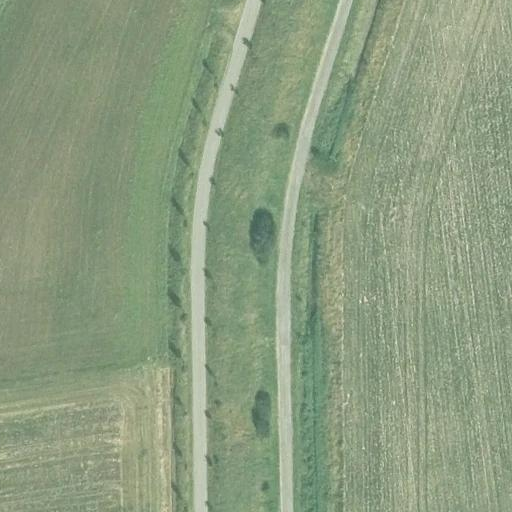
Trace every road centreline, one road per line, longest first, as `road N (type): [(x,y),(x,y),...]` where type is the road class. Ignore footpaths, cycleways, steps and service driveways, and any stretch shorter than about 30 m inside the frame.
road 1 (track): [(295,511),(292,248),(301,171),(351,0)]
road 2 (unclassified): [(200,511),(200,203),(254,0)]
